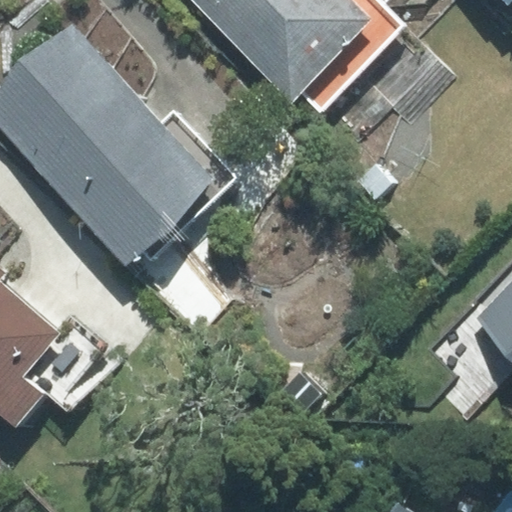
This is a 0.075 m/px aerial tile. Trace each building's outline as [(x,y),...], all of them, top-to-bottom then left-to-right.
[(181,0),(290,111),(305,96),(320,111),(402,32),(371,0),(181,0)] [(511,0),(485,0),(492,7),(495,4),(507,16),(511,10),(511,0)] [(214,188),(70,31),(0,96),(0,137),(126,273),(214,188)] [(0,423),(14,436),(42,405),(21,386),(61,342),(3,290),(9,282),(0,273),(0,423)] [(511,283),(466,332),(511,374),(511,283)]
